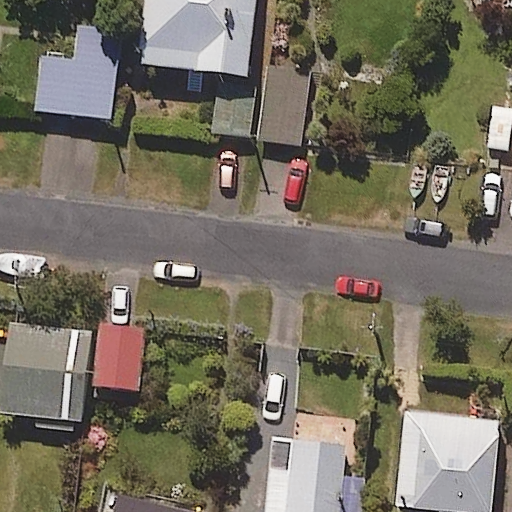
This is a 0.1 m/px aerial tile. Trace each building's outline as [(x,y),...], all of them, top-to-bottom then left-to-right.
[(256,0),(146,0),(139,71),(248,82),(256,0)] [(120,35),(42,31),(37,117),(115,121),(120,35)] [(310,73),(267,69),(260,144),(303,148),(310,73)] [(511,110),(495,108),(488,150),(511,153),(511,110)] [(93,333),(9,327),(2,420),(86,426),(93,333)] [(144,332),(98,329),(95,392),(141,394),(144,332)] [(359,511),(362,482),(352,481),(357,421),(295,416),(290,478),(270,476),(267,511),(359,511)] [(491,511),(499,426),(406,417),(397,511),(491,511)] [(158,511),(102,499),(98,511),(158,511)]
